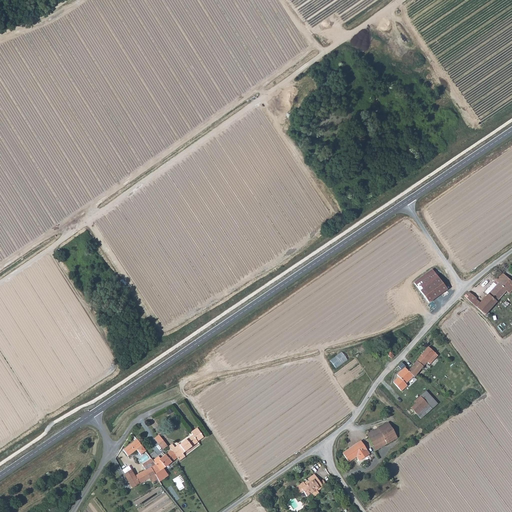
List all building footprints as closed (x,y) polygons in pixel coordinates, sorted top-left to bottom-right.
[(417,286),(430,277),(435,274),(431,268),(413,281),(417,286)] [(476,307),(487,317),(490,314),(487,311),(506,291),(509,293),(511,289),(511,281),(509,279),(502,273),(485,292),(488,294),(480,302),(476,307)] [(446,289),(437,276),(432,279),(441,292),(446,289)] [(432,279),(430,277),(417,286),(419,289),(432,279)] [(428,301),(441,292),(432,279),(419,289),(428,301)] [(476,299),(468,292),(464,296),(472,303),(476,299)] [(409,367),(416,373),(421,369),(423,366),(435,353),(427,346),(409,367)] [(382,350),(392,360),(395,357),(385,347),(382,350)] [(405,367),(401,363),(397,367),(402,371),(397,376),(399,377),(393,383),(393,385),(401,391),(407,386),(405,384),(413,376),(406,370),(404,368),(405,367)] [(406,370),(413,376),(416,373),(409,367),(406,370)] [(410,409),(416,415),(428,405),(420,396),(415,402),(416,403),(410,409)] [(430,407),(428,405),(416,415),(419,418),(430,407)] [(368,432),(366,433),(372,446),(375,451),(387,444),(382,435),(391,429),(387,423),(374,431),(369,433),(368,432)] [(191,432),(192,435),(197,441),(203,437),(196,428),(191,432)] [(391,429),(382,435),(387,444),(396,437),(391,429)] [(177,458),(183,454),(197,442),(197,441),(192,435),(179,445),(179,444),(174,448),(171,450),(177,458)] [(128,456),(141,445),(136,439),(123,450),(128,456)] [(162,449),(167,446),(163,440),(158,444),(162,449)] [(369,454),(360,442),(343,454),(348,462),(356,456),(359,461),(369,454)] [(175,459),(177,458),(171,450),(160,459),(158,457),(153,461),(160,471),(163,469),(175,459)] [(157,479),(154,475),(158,473),(160,471),(153,461),(150,458),(149,459),(150,460),(142,465),(145,470),(134,476),(130,470),(123,474),(132,488),(149,478),(152,482),(154,480),(157,479)] [(157,479),(159,482),(165,479),(161,473),(159,474),(158,473),(154,475),(157,479)] [(310,481),(311,482),(317,477),(315,474),(308,478),(310,481)] [(304,482),(295,487),(300,493),(303,490),(307,496),(312,493),(314,496),(319,493),(318,491),(324,486),(317,477),(311,482),(310,481),(305,484),(304,482)]
